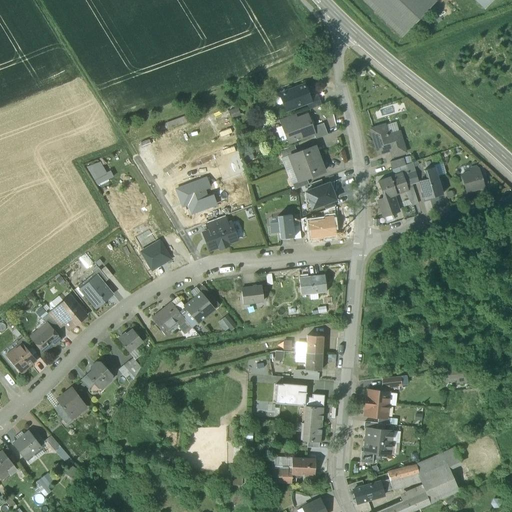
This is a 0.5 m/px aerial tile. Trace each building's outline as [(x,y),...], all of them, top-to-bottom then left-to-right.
[(436,2),(434,0),(361,0),(401,38),(436,2)] [(492,0),(474,0),(484,9),(492,0)] [(304,85),(282,94),(285,102),(283,105),(285,109),(288,110),(291,109),(292,108),(296,106),(297,107),(306,104),(310,102),(309,99),(304,85)] [(317,96),(309,99),(310,102),(306,104),(308,109),(320,105),(317,96)] [(229,111),(232,119),(240,116),(237,108),(229,111)] [(280,120),(281,125),(297,119),(296,114),(280,120)] [(297,119),(281,125),(288,143),(313,134),(314,133),(312,128),(307,116),(297,119)] [(323,124),(312,128),(314,133),(313,134),(315,139),(327,135),(323,124)] [(156,129),(157,133),(167,130),(165,125),(156,129)] [(400,132),(388,136),(388,135),(386,135),(384,127),(385,127),(385,125),(370,130),(378,155),(391,151),(393,157),(406,153),(400,132)] [(289,157),(288,156),(297,153),(294,147),(280,152),(283,159),(289,157)] [(297,153),(288,156),(289,157),(293,169),(319,159),(315,147),(297,153)] [(242,154),(245,162),(254,159),(251,151),(242,154)] [(292,183),(298,181),(293,169),(289,157),(283,159),(281,159),(285,171),(290,184),(292,183)] [(319,159),(293,169),(298,181),(298,182),(306,178),(324,172),(319,159)] [(391,164),(392,170),(404,166),(405,165),(403,160),(391,164)] [(107,175),(100,162),(86,168),(94,181),(107,175)] [(433,166),(434,168),(437,176),(443,174),(440,164),(433,166)] [(402,173),(406,186),(411,184),(404,166),(392,170),(395,176),(402,173)] [(475,167),(471,168),(469,171),(470,173),(461,175),(467,192),(483,187),(477,168),(475,167)] [(430,178),(437,176),(434,168),(428,170),(430,178)] [(418,182),(415,171),(408,173),(411,184),(418,182)] [(395,176),(378,182),(383,199),(384,199),(393,196),(396,195),(408,191),(406,186),(402,173),(395,176)] [(430,178),(420,181),(423,191),(422,191),(424,199),(442,194),(437,176),(430,178)] [(188,204),(192,214),(215,205),(212,196),(207,198),(204,190),(209,188),(206,179),(176,190),(182,206),(188,204)] [(317,182),(311,184),(313,190),(320,187),(317,182)] [(305,193),(312,209),(323,204),(333,201),(335,200),(329,184),(320,187),(313,190),(305,193)] [(393,196),(384,199),(383,199),(378,201),(383,217),(393,214),(398,212),(393,196)] [(323,204),(325,210),(334,207),(335,207),(333,201),(323,204)] [(324,211),(324,217),(335,217),(334,207),(325,210),(324,211)] [(393,214),(383,217),(385,223),(395,220),(393,214)] [(291,215),(277,217),(278,223),(279,233),(280,239),(293,238),(292,222),(291,215)] [(223,216),(207,222),(210,231),(226,225),(223,216)] [(336,237),(335,217),(324,217),(313,218),(313,219),(308,220),(309,230),(307,230),(307,239),(336,237)] [(299,221),(292,222),(293,238),(294,239),(300,239),(299,221)] [(210,231),(203,233),(209,250),(219,247),(220,249),(228,246),(227,244),(236,240),(230,223),(210,231)] [(279,233),(278,223),(269,224),(270,234),(279,233)] [(159,242),(148,249),(142,252),(152,270),(169,259),(159,242)] [(88,267),(93,272),(98,268),(94,263),(88,267)] [(105,265),(99,269),(108,280),(113,276),(105,265)] [(99,269),(98,268),(93,272),(98,279),(99,278),(104,284),(108,280),(99,269)] [(324,275),(299,278),(301,296),(326,293),(324,275)] [(98,279),(83,291),(81,289),(80,289),(95,308),(112,294),(104,284),(99,278),(98,279)] [(200,293),(213,309),(219,305),(203,286),(198,290),(200,293)] [(261,286),(240,289),(243,305),(263,302),(263,301),(261,288),(261,286)] [(200,293),(184,306),(188,311),(198,322),(213,309),(200,293)] [(86,316),(69,296),(68,297),(70,298),(54,311),(53,309),(52,310),(64,324),(69,330),(86,316)] [(184,306),(180,300),(173,305),(175,307),(182,316),(188,311),(184,306)] [(182,316),(175,307),(170,312),(178,322),(183,317),(182,316)] [(35,313),(40,319),(46,314),(42,308),(35,313)] [(170,312),(166,308),(153,319),(164,333),(178,322),(170,312)] [(64,324),(52,310),(48,314),(59,328),(64,324)] [(198,322),(188,311),(182,316),(183,317),(191,327),(198,322)] [(59,328),(48,314),(42,319),(45,323),(49,327),(54,332),(59,328)] [(237,327),(227,316),(218,324),(225,332),(229,329),(231,332),(237,327)] [(30,336),(33,340),(49,327),(45,323),(30,336)] [(187,338),(194,333),(189,326),(182,330),(187,338)] [(54,332),(49,327),(33,340),(43,353),(60,339),(54,332)] [(143,342),(132,329),(126,334),(125,333),(118,339),(124,346),(123,346),(129,353),(140,344),(143,342)] [(322,337),(307,336),(306,353),(321,354),(322,337)] [(32,348),(23,337),(16,343),(19,347),(21,345),(27,352),(32,348)] [(292,337),(291,350),(295,350),(295,360),(300,360),(301,337),(292,337)] [(140,344),(129,353),(133,358),(135,360),(146,351),(140,344)] [(27,352),(21,345),(19,347),(8,356),(18,367),(17,370),(19,372),(22,372),(24,371),(24,369),(35,361),(27,352)] [(321,354),(306,353),(305,370),(317,371),(320,371),(321,354)] [(133,358),(128,362),(136,371),(141,367),(135,360),(133,358)] [(97,362),(90,368),(91,372),(87,375),(94,383),(89,388),(93,393),(96,393),(112,379),(112,376),(100,362),(97,362)] [(136,371),(128,362),(123,366),(131,375),(136,371)] [(124,381),(131,375),(123,366),(116,372),(124,381)] [(293,378),(303,380),(305,370),(293,371),(293,378)] [(317,371),(305,370),(303,380),(318,381),(318,373),(317,373),(317,371)] [(94,383),(87,375),(81,380),(89,388),(94,383)] [(400,377),(382,379),(381,392),(389,393),(389,388),(401,386),(400,377)] [(274,404),(305,406),(306,398),(306,386),(276,384),(274,404)] [(71,388),(57,399),(63,407),(72,419),(86,408),(71,388)] [(381,392),(367,390),(366,403),(387,405),(389,393),(381,392)] [(305,406),(323,408),(324,396),(312,395),(312,398),(306,398),(305,406)] [(387,405),(366,403),(365,416),(378,418),(386,418),(387,405)] [(323,408),(305,406),(304,424),(321,425),(323,408)] [(72,419),(63,407),(57,411),(66,423),(72,419)] [(321,425),(304,424),(302,441),(307,442),(319,443),(320,443),(321,425)] [(377,430),(367,429),(366,429),(365,440),(391,443),(392,432),(377,430)] [(41,447),(28,431),(12,444),(25,460),(41,447)] [(60,447),(50,437),(45,440),(55,451),(60,447)] [(391,443),(365,440),(364,452),(374,453),(390,455),(391,443)] [(7,448),(2,451),(7,458),(12,455),(7,448)] [(455,448),(416,465),(418,473),(421,482),(449,470),(448,467),(461,461),(455,448)] [(7,458),(2,451),(0,453),(0,473),(6,469),(12,465),(7,458)] [(374,453),(364,452),(361,452),(360,463),(373,464),(374,453)] [(315,461),(292,460),(291,472),(291,476),(292,476),(302,476),(302,482),(308,482),(308,477),(314,477),(315,461)] [(234,487),(244,487),(244,462),(234,462),(234,487)] [(416,465),(388,474),(390,481),(418,473),(416,465)] [(6,469),(0,473),(0,479),(2,481),(10,474),(6,469)] [(449,470),(421,482),(422,485),(425,492),(430,504),(459,492),(453,479),(449,470)] [(291,472),(274,471),(273,483),(291,483),(292,476),(291,476),(291,472)] [(470,472),(453,479),(459,492),(476,484),(470,472)] [(43,476),(35,482),(45,496),(53,490),(43,476)] [(379,482),(353,490),(357,504),(383,496),(379,482)] [(362,511),(378,511),(425,492),(422,485),(362,511)] [(378,511),(412,511),(430,504),(425,492),(378,511)] [(8,495),(3,498),(10,507),(15,504),(8,495)] [(325,511),(319,500),(297,511),(325,511)]
